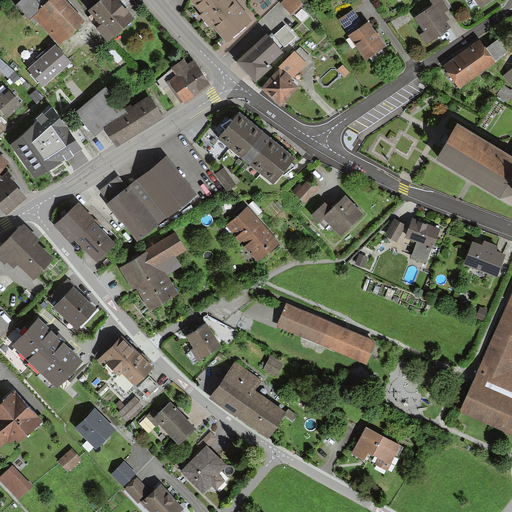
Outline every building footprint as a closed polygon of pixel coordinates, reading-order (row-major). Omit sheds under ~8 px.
[(58,47),(83,24),(61,0),(20,0),(14,5),(30,23),(33,20),(58,47)] [(115,0),(101,0),(86,14),(113,42),(135,21),(129,14),(134,9),(125,0),(118,0),(117,1),(115,0)] [(232,0),(188,0),(201,15),(199,16),(210,30),(213,28),(226,45),(252,25),(232,0)] [(279,0),(292,16),(303,6),(299,0),(279,0)] [(420,35),(426,45),(450,29),(445,21),(449,19),(446,15),(450,12),(441,0),(430,0),(428,2),(432,7),(415,18),(424,32),(420,35)] [(475,0),(481,8),(493,0),(475,0)] [(349,37),(366,62),(386,49),(376,34),(369,24),(364,27),(354,12),(340,21),(351,36),(349,37)] [(498,35),(486,44),(495,57),(508,49),(498,35)] [(284,54),(268,37),(237,64),(255,84),(272,69),(270,67),(284,54)] [(486,44),(480,37),(443,63),(451,73),(460,86),(497,59),(495,57),(486,44)] [(28,71),(43,88),(71,64),(55,47),(28,71)] [(300,88),(292,80),(308,64),(295,50),(275,70),(277,73),(261,89),(281,108),(300,88)] [(2,60),(10,67),(17,59),(9,51),(2,60)] [(0,59),(0,70),(9,78),(15,72),(10,67),(2,60),(1,59),(0,59)] [(178,78),(169,83),(173,90),(183,106),(212,88),(202,72),(196,63),(187,68),(184,62),(172,69),(178,78)] [(343,66),(339,70),(345,77),(349,73),(343,66)] [(9,78),(15,84),(20,78),(15,72),(9,78)] [(511,89),(503,84),(497,94),(508,101),(511,94),(511,89)] [(5,87),(0,92),(0,110),(7,119),(21,106),(5,87)] [(95,139),(105,131),(116,150),(163,121),(153,104),(148,97),(125,111),(106,88),(75,113),(95,139)] [(37,90),(30,95),(37,103),(43,97),(37,90)] [(216,133),(238,151),(262,124),(239,105),(216,133)] [(38,121),(10,145),(35,179),(65,159),(66,161),(74,156),(74,155),(82,149),(53,107),(44,114),(42,112),(35,118),(38,121)] [(511,144),(510,148),(459,117),(437,152),(499,190),(511,187),(511,144)] [(238,151),(245,157),(269,129),(262,124),(238,151)] [(269,129),(245,157),(274,181),(297,153),(269,129)] [(0,172),(8,162),(0,155),(0,172)] [(167,156),(129,185),(159,223),(196,194),(167,156)] [(224,166),(215,173),(227,189),(235,183),(224,166)] [(1,175),(0,175),(0,207),(7,215),(27,198),(13,181),(15,179),(9,172),(3,177),(1,175)] [(136,241),(159,223),(129,185),(126,188),(119,178),(101,192),(109,202),(107,204),(136,241)] [(307,178),(294,192),(306,203),(319,189),(307,178)] [(342,235),(361,218),(343,197),(331,208),(323,198),(306,213),(317,225),(326,217),(342,235)] [(97,219),(80,201),(54,226),(71,243),(76,238),(87,250),(96,260),(115,243),(95,221),(97,219)] [(280,239),(248,203),(225,224),(257,259),(280,239)] [(440,225),(413,215),(405,234),(417,239),(411,254),(422,258),(427,260),(440,225)] [(394,216),(385,234),(397,240),(406,222),(394,216)] [(21,227),(0,247),(0,260),(3,263),(6,261),(12,266),(16,263),(33,280),(53,259),(37,243),(40,239),(26,225),(23,228),(21,227)] [(175,231),(120,265),(133,286),(136,284),(151,307),(178,289),(166,271),(181,262),(175,253),(185,247),(175,231)] [(498,247),(499,243),(484,237),(482,242),(474,239),(465,262),(496,274),(505,250),(498,247)] [(99,309),(74,285),(52,307),(77,331),(99,309)] [(511,295),(460,409),(511,432),(511,368),(511,366),(511,295)] [(366,361),(375,339),(283,301),(274,322),(366,361)] [(40,318),(13,346),(57,388),(84,359),(40,318)] [(194,345),(192,347),(199,356),(220,342),(205,319),(186,332),(194,345)] [(152,362),(120,332),(97,357),(116,375),(122,369),(134,380),(152,362)] [(271,354),(264,368),(277,374),(284,360),(271,354)] [(262,381),(235,362),(210,398),(237,417),(238,416),(268,437),(287,411),(256,390),(262,381)] [(0,402),(0,448),(15,435),(19,440),(43,418),(16,388),(0,402)] [(136,395),(119,410),(126,418),(129,415),(132,419),(144,407),(142,405),(144,403),(136,395)] [(181,412),(170,401),(157,413),(154,410),(146,417),(157,428),(160,424),(180,444),(196,427),(181,412)] [(116,426),(96,405),(75,425),(95,446),(116,426)] [(289,408),(284,414),(293,420),(297,414),(289,408)] [(400,447),(366,429),(351,454),(354,463),(364,461),(371,456),(389,466),(400,447)] [(207,445),(209,447),(218,438),(211,432),(198,444),(203,449),(207,445)] [(203,449),(180,472),(204,494),(211,487),(216,492),(227,481),(221,475),(229,467),(209,447),(207,445),(203,449)] [(72,446),(58,458),(69,470),(82,458),(72,446)] [(135,472),(124,461),(111,474),(123,485),(135,472)] [(13,463),(0,474),(0,475),(19,497),(33,485),(13,463)] [(151,491),(138,477),(125,490),(139,503),(151,491)] [(161,484),(142,502),(151,511),(182,511),(185,510),(161,484)]
